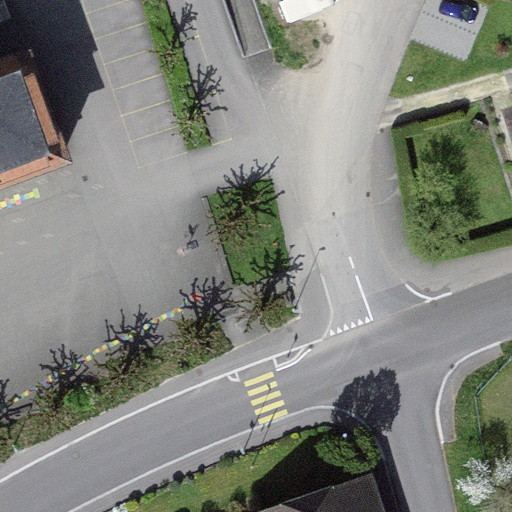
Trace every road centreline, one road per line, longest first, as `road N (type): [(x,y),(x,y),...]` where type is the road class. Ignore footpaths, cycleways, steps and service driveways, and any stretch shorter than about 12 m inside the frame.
road 1 (primary): [(6,511),(101,460),(379,348)]
road 2 (residential): [(382,0),(354,91),(342,170),(379,348)]
road 3 (residential): [(427,511),(379,348)]
road 4 (primary): [(379,348),(511,300)]
